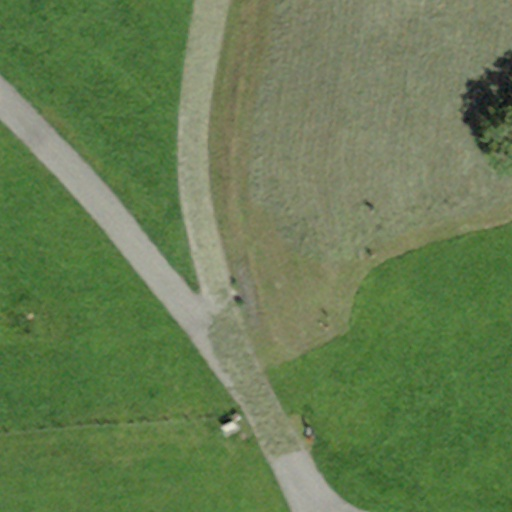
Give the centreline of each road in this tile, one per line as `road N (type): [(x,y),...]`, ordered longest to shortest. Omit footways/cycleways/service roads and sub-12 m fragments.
road 1 (track): [(309,511),(228,351),(0,115)]
road 2 (track): [(228,351),(189,145),(214,0)]
